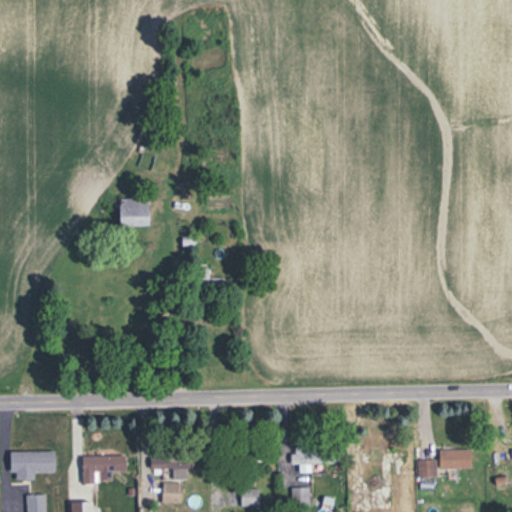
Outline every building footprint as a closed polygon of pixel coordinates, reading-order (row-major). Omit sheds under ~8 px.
[(120,225),(151,225),(151,198),(120,198),(120,225)] [(299,472),(311,472),(311,463),(337,462),(337,445),(293,446),(293,463),(298,463),(299,472)] [(406,448),(359,448),(359,463),(406,463),(406,448)] [(439,467),(472,467),(472,449),(439,449),(439,467)] [(55,451),(11,451),(11,472),(16,472),(16,479),(34,479),(34,471),(55,471),(55,451)] [(83,455),(83,481),(111,481),(111,470),(126,470),(126,455),(83,455)] [(151,469),(162,469),(162,479),(187,479),(187,469),(195,469),(195,456),(151,456),(151,469)] [(436,477),(436,459),(417,459),(417,477),(436,477)] [(182,503),(182,482),(162,482),(162,503),(182,503)] [(391,486),(369,486),(369,508),(391,508),(391,486)] [(308,487),(291,487),(291,506),(308,506),(308,487)] [(240,506),(260,506),(260,488),(240,488),(240,506)] [(26,511),(45,511),(46,494),(27,494),(26,511)] [(92,511),(93,501),(72,501),(72,511),(92,511)]
